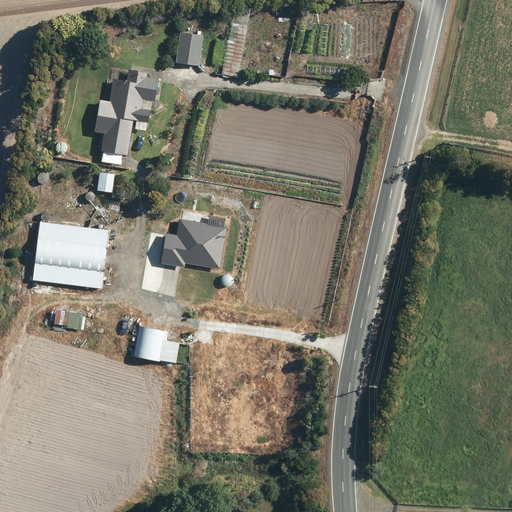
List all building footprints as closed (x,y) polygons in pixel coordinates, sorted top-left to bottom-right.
[(315,10),(312,64),(305,63),(304,75),(358,79),(358,70),(362,14),(315,10)] [(148,19),(146,19),(144,19),(142,21),(140,22),(139,24),(138,25),(137,28),(136,30),(136,32),(136,34),(137,36),(138,38),(140,40),(141,42),(143,43),(145,44),(147,44),(150,44),(152,44),(154,43),(156,42),(158,41),(159,39),(161,37),(161,35),(162,33),(162,31),(162,29),(161,26),(160,24),(159,23),(157,21),(155,20),(153,19),(151,19),(148,18),(148,19)] [(249,23),(234,21),(226,77),(241,79),(249,23)] [(204,35),(182,32),(178,61),(200,65),(204,35)] [(132,85),(117,86),(114,106),(104,105),(100,136),(110,137),(108,155),(130,157),(135,119),(150,120),(151,105),(156,104),(155,96),(160,96),(161,83),(151,84),(151,73),(135,71),(132,85)] [(229,103),(205,98),(186,193),(192,194),(190,202),(209,205),(229,103)] [(116,173),(95,172),(94,192),(115,192),(116,173)] [(86,176),(70,175),(69,183),(60,182),(59,190),(84,192),(86,176)] [(42,221),(35,279),(103,288),(110,229),(42,221)] [(197,277),(176,273),(173,297),(194,300),(197,277)] [(71,308),(57,307),(56,325),(71,326),(71,308)] [(168,331),(140,326),(134,356),(162,361),(162,359),(177,362),(181,343),(166,340),(168,331)] [(201,438),(192,437),(191,452),(200,452),(201,438)]
